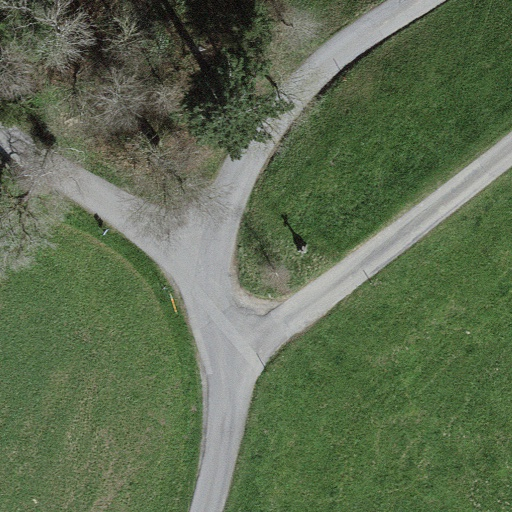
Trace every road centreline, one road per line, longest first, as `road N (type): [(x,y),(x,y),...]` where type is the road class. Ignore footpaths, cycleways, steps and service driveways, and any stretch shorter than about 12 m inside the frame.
road 1 (unclassified): [(207,284),(227,190),(267,123),(320,63),(414,0)]
road 2 (track): [(225,344),(284,314),(511,141)]
road 3 (unclassified): [(0,129),(161,238),(207,284)]
road 4 (unclassified): [(207,284),(225,344),(212,475),(199,511)]
